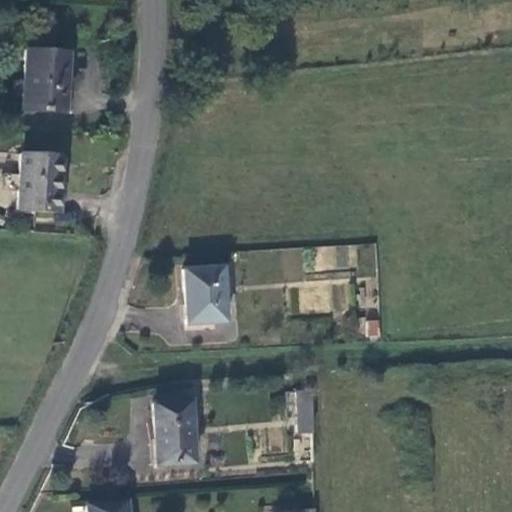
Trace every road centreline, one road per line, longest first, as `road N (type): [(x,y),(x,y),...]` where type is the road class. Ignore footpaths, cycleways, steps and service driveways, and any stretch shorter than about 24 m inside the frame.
road 1 (residential): [(161,0),(145,171),(107,279),(0,504)]
road 2 (track): [(69,358),(511,339)]
